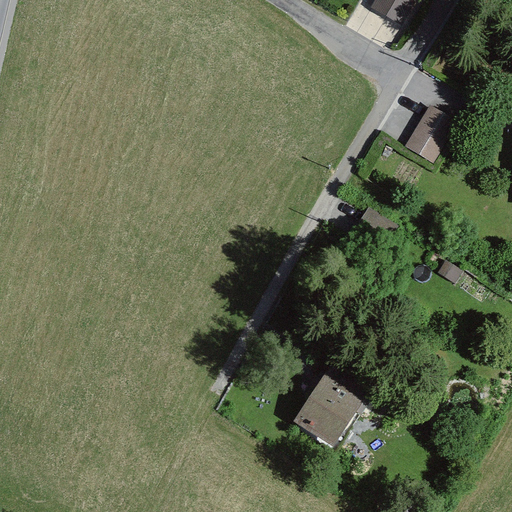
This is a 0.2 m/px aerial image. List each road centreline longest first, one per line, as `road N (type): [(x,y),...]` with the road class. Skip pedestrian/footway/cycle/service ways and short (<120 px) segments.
road 1 (residential): [(404,73),(218,392)]
road 2 (residential): [(404,73),(279,0)]
